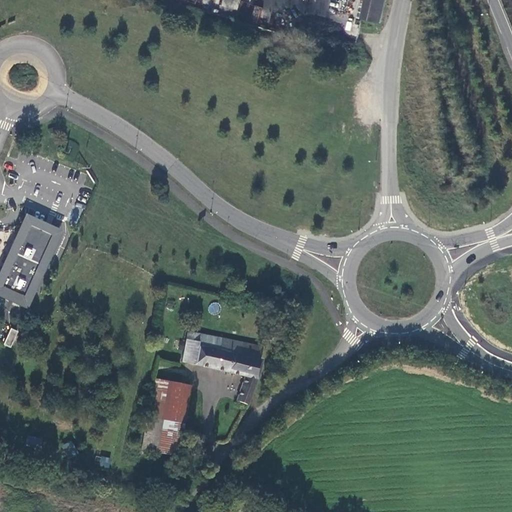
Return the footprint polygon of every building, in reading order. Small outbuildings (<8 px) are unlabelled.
[(366,0),(362,19),(381,23),(386,0),(366,0)] [(246,9),(241,23),(278,34),(283,19),(246,9)] [(28,218),(0,279),(0,288),(26,301),(58,231),(28,218)] [(19,330),(12,327),(4,343),(11,347),(19,330)] [(182,355),(195,358),(196,350),(189,348),(193,336),(199,338),(201,332),(189,329),(182,355)] [(239,395),(248,400),(258,378),(263,356),(260,355),(262,344),(201,332),(199,338),(193,336),(189,348),(196,350),(195,358),(245,371),(239,395)] [(174,447),(179,426),(161,421),(170,375),(157,372),(140,443),(155,447),(156,442),(174,447)] [(191,381),(170,375),(161,421),(179,426),(191,381)] [(108,467),(110,458),(100,456),(98,465),(108,467)]
